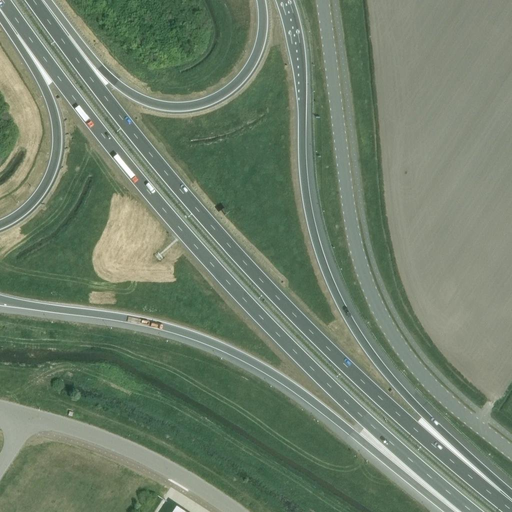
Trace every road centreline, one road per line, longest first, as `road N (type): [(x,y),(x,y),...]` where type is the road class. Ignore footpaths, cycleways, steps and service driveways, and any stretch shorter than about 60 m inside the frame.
road 1 (motorway): [(511,508),(387,376),(336,297),(305,193),(301,54),(288,0)]
road 2 (unclassified): [(511,454),(429,384),(376,306),(349,219),(322,0)]
road 3 (motorway): [(0,301),(154,325),(216,346),(307,398),(455,511)]
road 4 (motorway): [(511,511),(331,352),(196,209)]
road 5 (motorway): [(177,225),(322,380),(468,511)]
road 6 (trunk): [(263,0),(263,38),(249,74),(221,98),(182,110),(139,102),(35,0)]
road 7 (trunk): [(3,0),(177,225)]
road 8 (trunk): [(196,209),(33,0)]
road 9 (trunk): [(1,0),(53,109),(59,151),(37,203),(0,229)]
road 10 (unclassified): [(32,415),(129,449),(235,511)]
